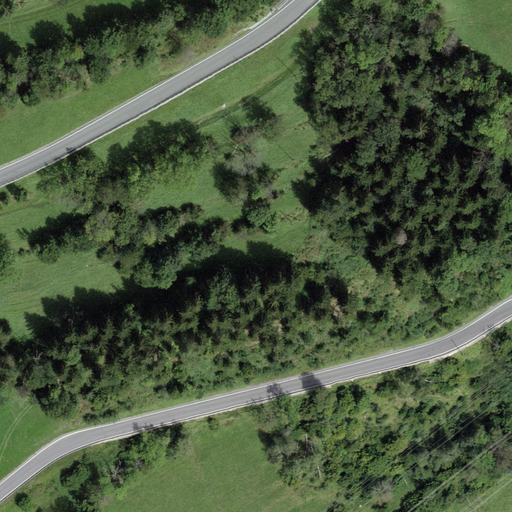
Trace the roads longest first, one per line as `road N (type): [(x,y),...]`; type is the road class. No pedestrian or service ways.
road 1 (tertiary): [(511,308),(422,353),(81,440),(0,492)]
road 2 (tertiary): [(0,176),(216,62),(305,0)]
